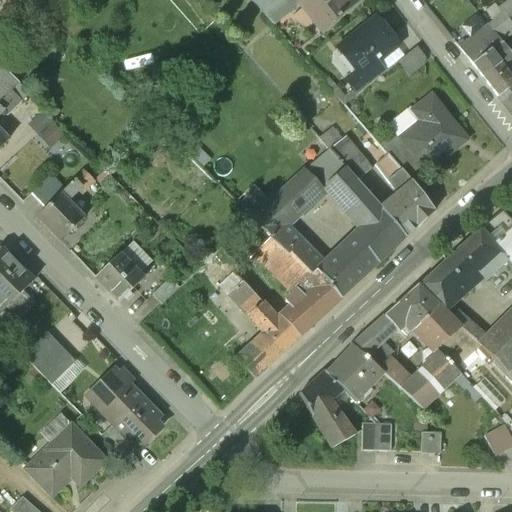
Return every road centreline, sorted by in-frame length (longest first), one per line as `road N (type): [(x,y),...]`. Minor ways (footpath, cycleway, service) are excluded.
road 1 (secondary): [(218,441),(511,173)]
road 2 (residential): [(218,441),(0,211)]
road 3 (residential): [(511,489),(275,483),(218,441)]
road 4 (residential): [(399,0),(511,139)]
